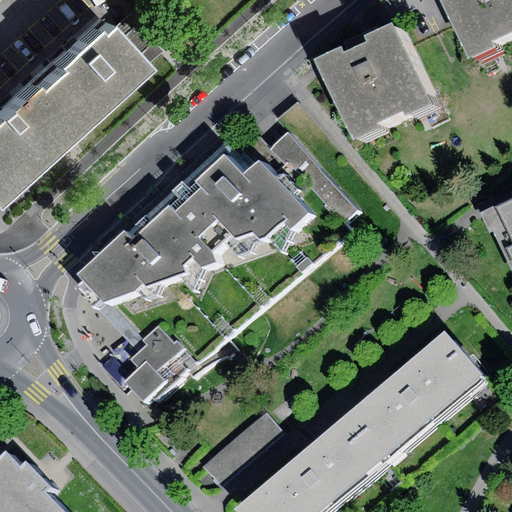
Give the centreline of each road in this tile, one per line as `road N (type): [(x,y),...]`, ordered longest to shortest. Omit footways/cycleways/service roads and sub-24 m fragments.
road 1 (residential): [(17,284),(332,0)]
road 2 (residential): [(13,348),(170,511)]
